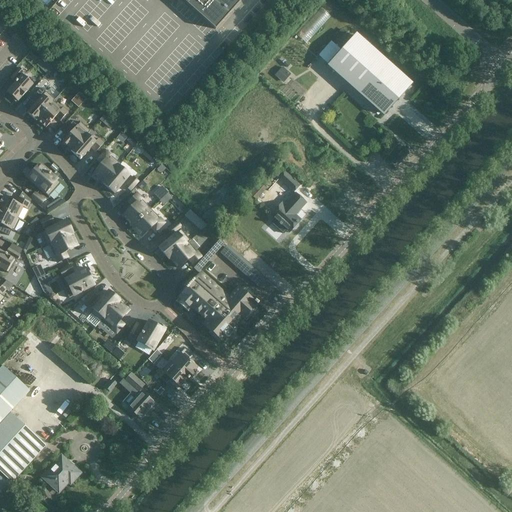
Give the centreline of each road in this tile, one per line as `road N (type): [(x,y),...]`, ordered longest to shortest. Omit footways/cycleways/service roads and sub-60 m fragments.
road 1 (tertiary): [(105,511),(504,69)]
road 2 (tertiary): [(192,511),(511,155)]
road 3 (residential): [(83,188),(75,216),(116,281),(150,307),(170,292),(169,277),(88,190)]
